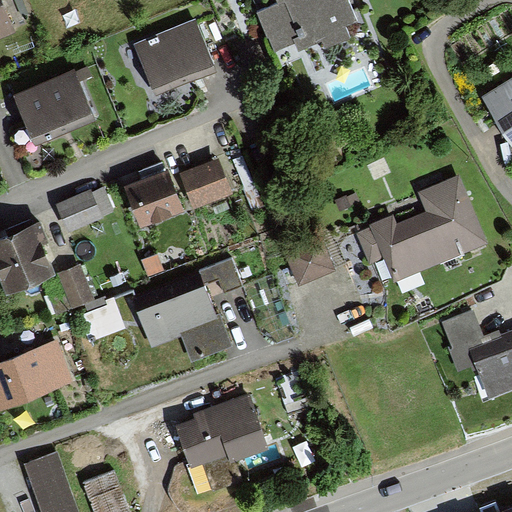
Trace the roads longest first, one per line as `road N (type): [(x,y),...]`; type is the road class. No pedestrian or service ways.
road 1 (residential): [(0,207),(253,99)]
road 2 (tertiary): [(347,511),(511,448)]
